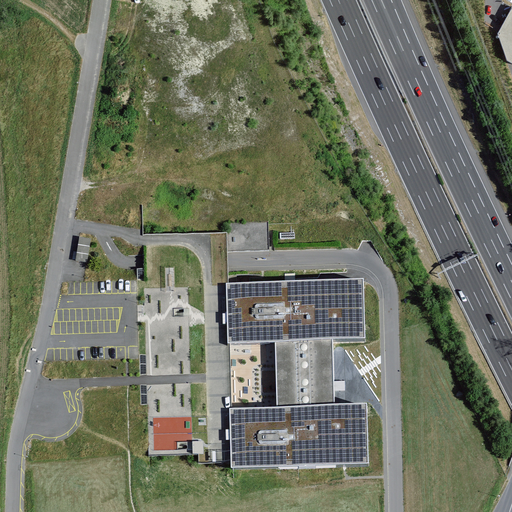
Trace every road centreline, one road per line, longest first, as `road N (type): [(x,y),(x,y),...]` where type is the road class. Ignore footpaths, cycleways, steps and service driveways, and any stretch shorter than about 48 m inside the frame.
road 1 (residential): [(97,0),(13,451),(12,511)]
road 2 (motorway): [(338,0),(511,369)]
road 3 (motorway): [(511,282),(381,0)]
